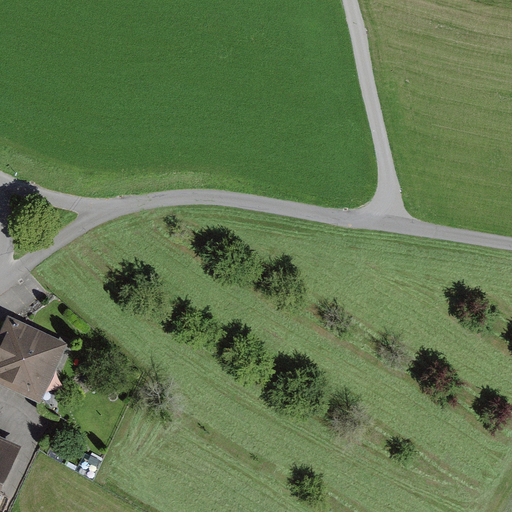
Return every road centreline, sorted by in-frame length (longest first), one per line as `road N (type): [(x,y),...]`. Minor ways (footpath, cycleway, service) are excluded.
road 1 (track): [(0,180),(91,206),(201,197),(511,245)]
road 2 (track): [(387,222),(387,173),(348,0)]
